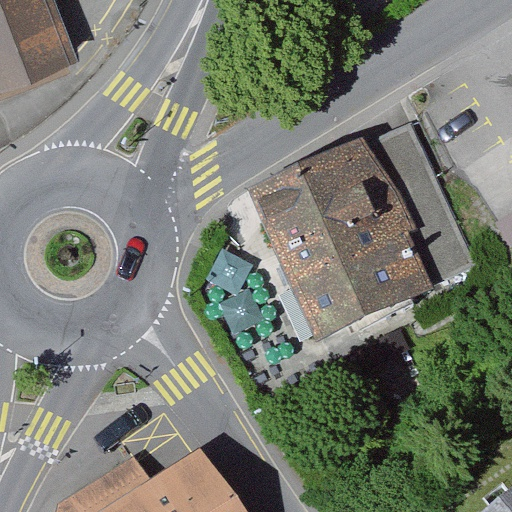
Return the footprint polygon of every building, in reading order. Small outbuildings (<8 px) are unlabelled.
[(53,0),(0,0),(0,90),(77,60),(53,0)] [(408,124),(246,196),(309,338),(471,266),(408,124)] [(511,196),(491,211),(511,241),(511,196)] [(234,511),(195,459),(147,493),(128,466),(61,511),(60,511),(234,511)] [(511,511),(511,503),(500,511),(511,511)]
